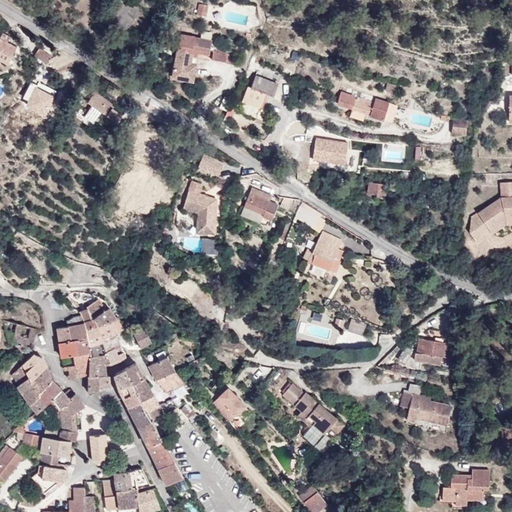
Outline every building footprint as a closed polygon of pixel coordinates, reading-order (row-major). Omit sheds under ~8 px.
[(143,9),(132,0),(120,0),(107,17),(124,32),(135,20),(134,19),(143,9)] [(206,16),(208,5),(199,4),(197,15),(206,16)] [(0,48),(17,59),(23,49),(13,42),(16,38),(9,33),(7,38),(0,33),(0,48)] [(210,49),(212,40),(181,35),(173,76),(188,79),(194,47),(210,49)] [(162,42),(161,47),(175,50),(176,44),(162,42)] [(193,80),(199,48),(194,47),(188,79),(193,80)] [(0,48),(0,54),(14,63),(17,59),(0,48)] [(236,65),(238,56),(227,54),(228,52),(214,50),(212,59),(226,62),(226,63),(236,65)] [(45,51),(40,58),(50,65),(55,57),(45,51)] [(273,96),(282,72),(260,64),(251,87),(248,86),(242,101),(260,108),(266,93),(273,96)] [(389,102),(375,98),(375,97),(353,90),(351,95),(342,92),(338,104),(352,108),(349,117),(363,121),(366,113),(370,114),(370,116),(383,120),(384,119),(389,102)] [(121,102),(103,91),(102,91),(96,102),(116,113),(114,116),(113,117),(125,124),(131,114),(119,106),(121,102)] [(242,101),(239,111),(256,117),(260,108),(242,101)] [(392,122),(398,106),(389,102),(384,119),(392,122)] [(93,117),(103,123),(110,110),(100,105),(93,116),(93,117)] [(466,135),(468,119),(453,118),(452,133),(466,135)] [(311,161),(344,167),(348,142),(315,137),(311,161)] [(218,174),(222,163),(213,160),(209,170),(218,174)] [(216,234),(217,199),(200,193),(203,184),(192,181),(183,209),(197,213),(196,233),(216,234)] [(511,215),(511,181),(500,182),(501,197),(471,217),(470,232),(475,239),(506,219),(505,216),(511,215)] [(385,195),(386,184),(369,182),(368,193),(385,195)] [(278,204),(270,201),(272,195),(252,187),(242,214),(264,223),(265,220),(271,223),(278,204)] [(320,218),(301,205),(295,217),(292,225),(285,241),(302,245),(304,237),(314,242),(317,237),(309,234),(320,218)] [(478,243),(506,224),(506,219),(475,239),(478,243)] [(285,241),(292,225),(286,221),(277,236),(285,241)] [(342,240),(323,231),(313,251),(307,248),(303,257),(309,260),(303,272),(330,284),(335,272),(336,272),(341,261),(340,260),(344,251),(339,248),(342,240)] [(197,248),(197,238),(183,237),(183,247),(197,248)] [(216,254),(218,238),(210,238),(209,253),(216,254)] [(95,318),(104,312),(98,300),(88,304),(90,308),(95,318)] [(112,306),(104,312),(95,318),(98,326),(114,320),(119,317),(112,306)] [(98,326),(95,318),(90,308),(81,310),(83,316),(88,330),(91,329),(98,326)] [(311,313),(309,323),(300,322),(298,334),(335,340),(337,329),(320,326),(322,315),(311,313)] [(72,336),(88,330),(83,316),(69,320),(70,326),(72,336)] [(333,325),(342,328),(344,321),(335,318),(333,325)] [(367,323),(351,318),(348,331),(363,336),(367,323)] [(32,347),(39,328),(6,319),(11,341),(16,342),(31,347),(32,347)] [(114,320),(98,326),(104,339),(117,333),(120,332),(114,320)] [(72,336),(70,326),(60,328),(62,340),(72,336)] [(104,339),(98,326),(91,329),(88,330),(72,336),(62,340),(65,356),(77,353),(91,351),(91,344),(104,339)] [(136,335),(143,347),(158,339),(153,330),(150,332),(148,328),(138,334),(136,335)] [(117,333),(104,339),(108,350),(122,343),(117,333)] [(453,344),(419,338),(417,352),(415,352),(414,360),(441,365),(442,356),(450,357),(453,344)] [(108,350),(104,339),(91,344),(91,351),(91,373),(107,374),(107,363),(112,361),(108,350)] [(128,354),(122,343),(108,350),(112,361),(128,354)] [(405,363),(413,350),(406,345),(398,359),(405,363)] [(91,351),(77,353),(79,367),(81,375),(91,373),(91,351)] [(166,358),(152,364),(155,371),(160,381),(170,375),(177,371),(167,351),(163,352),(166,358)] [(77,353),(65,356),(68,370),(71,369),(79,367),(77,353)] [(15,374),(21,383),(35,375),(36,377),(49,367),(44,356),(37,354),(15,374)] [(135,383),(147,378),(138,363),(126,368),(135,383)] [(35,375),(21,383),(33,402),(44,394),(42,388),(54,379),(49,367),(36,377),(35,375)] [(79,367),(71,369),(72,374),(71,375),(71,379),(81,377),(81,375),(79,367)] [(122,388),(135,383),(126,368),(118,373),(122,388)] [(187,383),(177,371),(170,375),(179,387),(187,383)] [(107,374),(91,373),(91,392),(112,387),(111,375),(107,374)] [(179,387),(170,375),(160,381),(169,392),(179,387)] [(145,402),(156,395),(147,378),(135,383),(144,400),(145,402)] [(42,388),(44,394),(49,404),(54,399),(65,390),(54,379),(42,388)] [(131,405),(144,400),(135,383),(122,388),(131,405)] [(344,425),(293,383),(283,394),(302,410),(297,416),(304,421),(308,416),(315,422),(314,423),(325,433),(330,427),(337,433),(344,425)] [(420,395),(422,386),(410,383),(408,392),(413,393),(420,395)] [(65,390),(54,399),(62,407),(81,391),(73,387),(68,393),(65,390)] [(213,402),(237,429),(254,414),(229,387),(213,402)] [(81,391),(62,407),(71,410),(70,426),(80,427),(80,410),(88,404),(81,391)] [(410,406),(413,393),(408,392),(404,392),(400,406),(409,408),(410,406)] [(448,425),(452,406),(431,401),(421,398),(421,395),(420,395),(413,393),(410,406),(409,408),(407,419),(415,421),(416,417),(448,425)] [(44,394),(33,402),(40,412),(43,409),(49,404),(44,394)] [(162,405),(156,395),(145,402),(150,411),(162,405)] [(150,411),(145,402),(144,400),(131,405),(138,420),(141,426),(155,421),(150,411)] [(315,422),(308,416),(304,421),(311,427),(314,423),(315,422)] [(164,436),(155,421),(141,426),(151,446),(166,439),(164,436)] [(325,433),(314,423),(311,427),(303,435),(319,449),(330,437),(325,433)] [(33,432),(25,431),(22,449),(29,450),(33,432)] [(72,455),(74,439),(46,434),(44,451),(62,454),(72,455)] [(111,459),(108,435),(93,435),(96,460),(98,460),(100,463),(104,464),(106,464),(108,461),(110,459),(111,459)] [(178,462),(166,439),(151,446),(163,470),(178,462)] [(12,450),(0,463),(0,468),(12,477),(21,465),(18,463),(20,457),(12,450)] [(61,462),(62,454),(44,451),(43,462),(60,465),(61,462)] [(60,465),(43,462),(42,471),(36,476),(51,494),(63,485),(69,480),(70,466),(60,465)] [(186,477),(178,462),(163,470),(169,484),(186,477)] [(12,477),(0,468),(0,487),(2,489),(12,477)] [(117,473),(117,479),(118,491),(139,488),(137,470),(117,473)] [(489,489),(490,470),(472,470),(472,475),(472,479),(467,479),(468,475),(451,474),(451,487),(443,486),(442,500),(456,500),(455,504),(467,505),(467,499),(484,499),(484,489),(489,489)] [(117,479),(102,480),(105,497),(119,496),(121,508),(142,505),(140,494),(139,488),(118,491),(117,479)] [(317,511),(327,504),(312,485),(299,495),(312,511),(317,511)] [(86,511),(87,489),(77,489),(77,500),(71,500),(70,511),(86,511)] [(140,494),(142,505),(142,511),(147,511),(162,508),(155,489),(140,494)] [(488,510),(488,500),(484,499),(467,499),(467,505),(455,504),(455,508),(488,510)]
